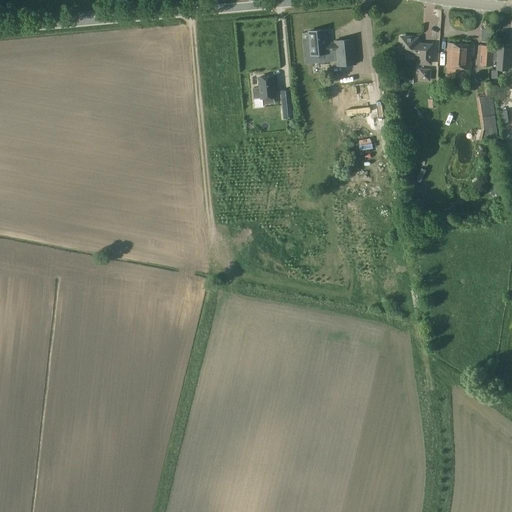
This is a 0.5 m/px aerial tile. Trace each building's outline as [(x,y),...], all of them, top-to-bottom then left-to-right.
[(327,44),(325,30),(309,31),(312,54),(327,53),(327,51),(335,50),(337,66),(357,64),(354,39),(334,41),(335,43),(327,44)] [(401,37),(400,53),(421,55),(420,63),(430,64),(431,45),(417,44),(417,38),(401,37)] [(449,44),(447,67),(470,68),(471,55),(473,55),(474,46),(449,44)] [(494,47),(481,46),(479,64),(493,65),(494,47)] [(508,71),(510,48),(498,47),(496,69),(500,70),(508,71)] [(431,82),(432,69),(419,68),(418,81),(431,82)] [(275,97),(273,76),(259,77),(260,87),(253,88),(254,99),(261,98),(261,99),(275,97)] [(494,115),(495,115),(490,82),(484,83),(485,88),(484,88),(486,97),(477,98),(482,130),(479,130),(477,139),(483,140),(497,138),(494,115)] [(292,106),(291,90),(281,91),(281,94),(283,94),(284,98),(281,99),(282,107),(292,106)]
